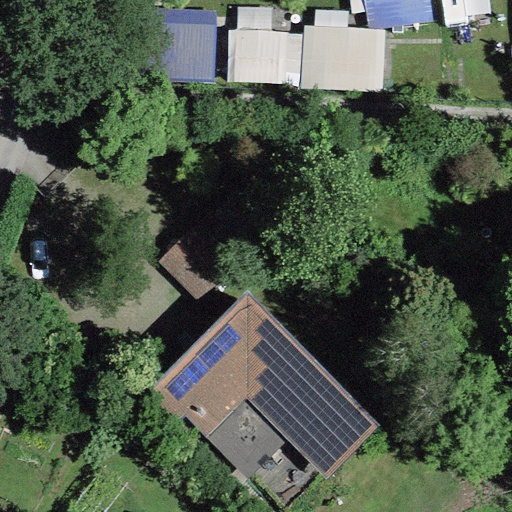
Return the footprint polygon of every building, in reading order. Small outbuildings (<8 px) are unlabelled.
[(429,0),(358,0),(360,20),(430,17),(429,0)] [(218,6),(151,6),(152,73),(218,73),(218,6)] [(305,83),(386,86),(388,22),(307,19),(305,83)] [(194,223),(156,262),(206,312),(245,273),(194,223)] [(247,294),(152,388),(246,481),(285,442),(325,482),(380,427),(247,294)]
